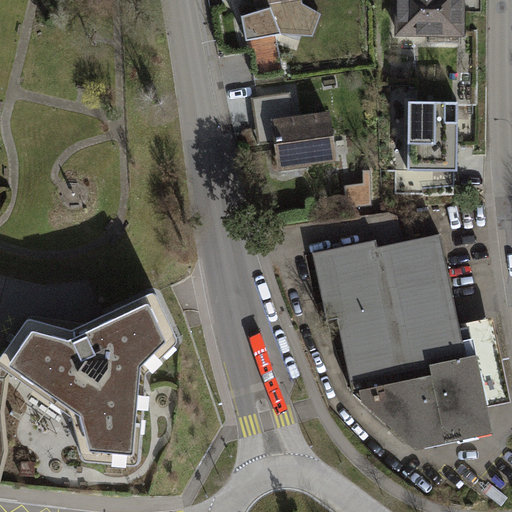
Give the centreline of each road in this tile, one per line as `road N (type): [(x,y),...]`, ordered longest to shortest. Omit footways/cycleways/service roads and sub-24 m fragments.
road 1 (tertiary): [(178,0),(218,236),(280,470)]
road 2 (tertiary): [(501,0),(511,229)]
